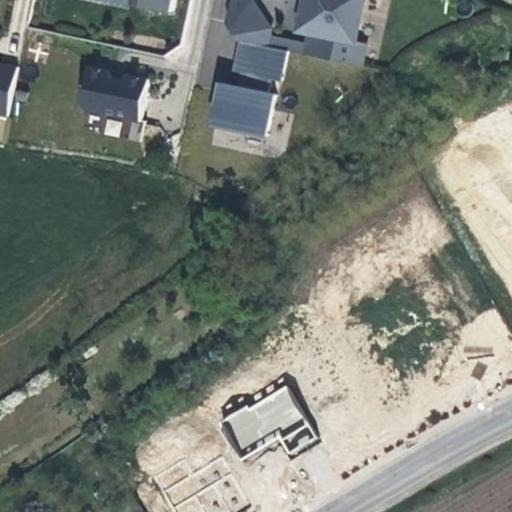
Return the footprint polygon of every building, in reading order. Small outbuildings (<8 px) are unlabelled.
[(177,0),(151,0),(149,8),(175,14),(177,0)] [(234,0),(230,23),(241,41),(244,41),(290,51),(364,65),(364,61),(368,42),(359,41),(366,0),(310,0),(313,1),(311,10),(308,10),(304,32),(311,34),(309,43),(271,35),(272,29),(254,0),(251,0),(246,0),(246,4),(239,2),(239,0),(234,0)] [(290,51),(244,41),(238,70),(246,72),(243,87),(226,83),(217,124),(270,135),(279,95),(270,93),(274,78),(284,80),(290,51)] [(0,114),(10,116),(18,58),(0,55),(0,114)] [(112,71),(90,66),(83,103),(87,110),(89,110),(134,120),(143,121),(152,78),(128,74),(127,80),(116,78),(112,71)] [(128,74),(112,71),(116,78),(127,80),(128,74)] [(444,336),(412,283),(357,316),(353,331),(371,362),(384,354),(399,380),(426,364),(418,351),(444,336)] [(320,427),(313,414),(343,395),(297,318),(264,338),(273,351),(241,370),(253,390),(242,396),(238,390),(209,408),(213,415),(202,422),(197,414),(135,453),(171,511),(177,511),(203,496),(207,503),(239,484),(231,470),(244,462),(242,460),(269,444),(270,446),(283,439),(287,446),(320,427)] [(129,511),(136,507),(127,493),(118,499),(125,511),(129,511)]
